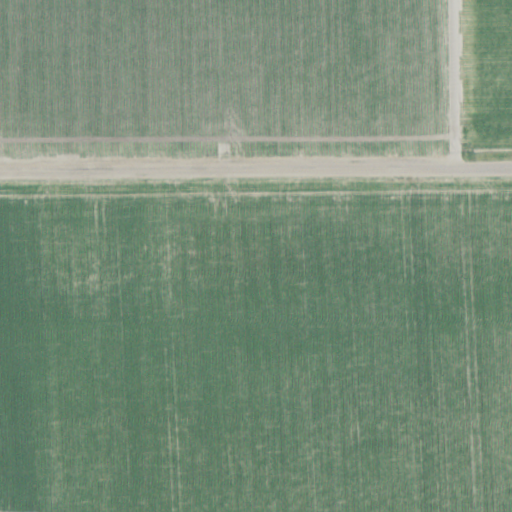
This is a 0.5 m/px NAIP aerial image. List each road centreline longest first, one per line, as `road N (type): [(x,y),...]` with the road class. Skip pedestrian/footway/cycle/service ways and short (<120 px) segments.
road 1 (residential): [(0,171),(511,170)]
road 2 (track): [(452,170),(449,0)]
